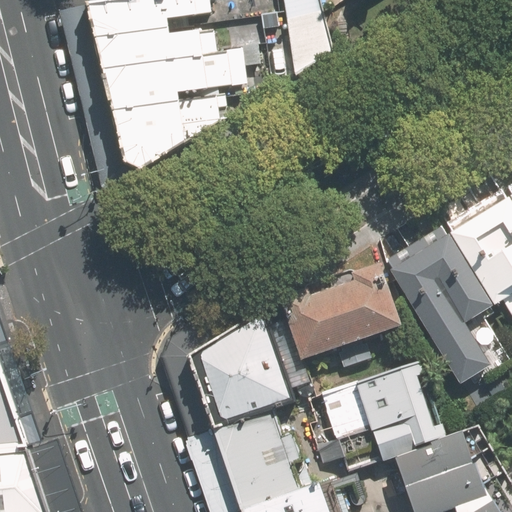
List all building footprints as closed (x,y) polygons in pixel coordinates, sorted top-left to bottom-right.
[(123,0),(88,5),(126,166),(178,133),(182,139),(215,118),(216,121),(227,114),(224,92),(174,99),(172,86),(245,76),(244,63),(284,57),(282,42),(218,51),(215,26),(195,28),(194,23),(165,28),(163,14),(211,7),(210,0),(123,0)] [(285,0),(294,69),(332,45),(320,0),(285,0)] [(280,4),(261,5),(262,31),(281,30),(280,4)] [(332,45),(294,69),(295,78),(334,53),(332,45)] [(505,193),(511,204),(511,179),(502,185),(507,192),(505,193)] [(501,196),(496,189),(445,220),(450,227),(448,228),(493,300),(500,296),(511,315),(511,209),(503,195),(501,196)] [(493,305),(449,233),(446,234),(442,228),(389,260),(393,267),(390,269),(434,341),(437,338),(446,354),(478,335),(472,326),(494,312),(490,306),(493,305)] [(305,359),(404,325),(382,264),(284,298),(305,359)] [(279,409),(299,402),(271,309),(192,355),(218,430),(279,409)] [(342,466),(445,434),(421,357),(318,390),(342,466)] [(0,440),(14,439),(0,400),(0,440)] [(246,510),(306,489),(279,409),(218,430),(246,510)] [(511,511),(511,484),(479,426),(390,461),(409,511),(435,511),(452,507),(453,511),(511,511)] [(0,511),(39,511),(14,439),(0,440),(0,511)] [(306,489),(246,510),(246,511),(334,511),(325,483),(306,489)]
